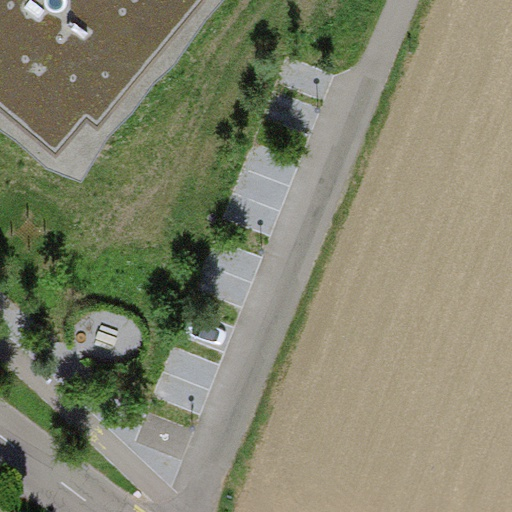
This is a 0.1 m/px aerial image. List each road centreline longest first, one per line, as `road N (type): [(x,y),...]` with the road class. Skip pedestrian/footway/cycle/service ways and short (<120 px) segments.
road 1 (track): [(193,511),(405,0)]
road 2 (residential): [(0,429),(104,511)]
